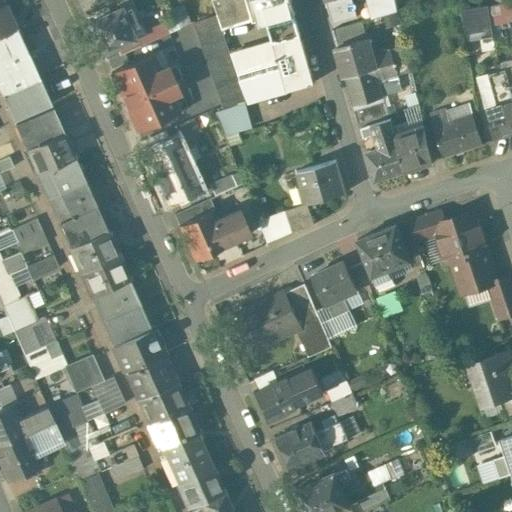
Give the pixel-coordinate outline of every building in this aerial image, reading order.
[(246,0),(211,0),(216,14),(222,29),(253,19),(246,0)] [(289,0),(251,0),(259,24),(294,14),(289,0)] [(351,0),(330,0),(325,2),(331,23),(356,16),(351,0)] [(369,0),(373,16),(397,8),(394,0),(369,0)] [(4,3),(0,5),(0,35),(16,28),(5,3),(4,3)] [(175,26),(192,19),(186,3),(168,10),(175,26)] [(121,9),(89,23),(102,51),(134,37),(129,28),(137,24),(130,7),(122,11),(121,9)] [(222,29),(216,14),(194,22),(224,109),(247,101),(230,53),(222,29)] [(16,28),(0,35),(0,64),(27,53),(16,28)] [(502,29),(493,30),(495,44),(504,42),(502,29)] [(354,30),(333,36),(337,47),(357,41),(354,30)] [(299,33),(230,53),(247,101),(314,82),(299,33)] [(481,33),(473,35),(476,50),(484,49),(481,33)] [(357,41),(337,47),(345,75),(375,67),(371,54),(366,38),(357,41)] [(404,45),(389,49),(393,62),(407,58),(404,45)] [(389,49),(371,54),(375,67),(393,62),(389,49)] [(27,53),(0,64),(0,92),(1,94),(38,78),(27,53)] [(153,54),(111,73),(136,129),(178,111),(171,95),(179,92),(167,66),(160,69),(153,54)] [(407,58),(393,62),(397,74),(410,70),(407,58)] [(393,62),(375,67),(378,79),(397,74),(393,62)] [(375,67),(345,75),(353,105),(383,96),(378,79),(375,67)] [(511,96),(504,69),(480,76),(478,79),(485,109),(511,100),(511,96)] [(38,78),(1,94),(12,121),(49,105),(38,78)] [(384,100),(354,109),(358,124),(388,114),(384,100)] [(511,100),(485,109),(494,139),(511,133),(511,100)] [(51,107),(26,119),(37,143),(62,132),(51,107)] [(445,107),(429,112),(432,126),(448,120),(445,107)] [(448,120),(432,126),(443,157),(482,143),(471,112),(448,120)] [(395,135),(390,118),(376,123),(379,132),(384,145),(397,141),(395,135)] [(37,143),(26,119),(14,124),(25,148),(37,143)] [(376,123),(366,126),(369,135),(379,132),(376,123)] [(423,126),(395,135),(397,141),(404,170),(432,161),(423,126)] [(62,132),(37,143),(48,168),(73,157),(62,132)] [(178,137),(146,151),(157,178),(190,163),(178,137)] [(384,145),(367,151),(375,179),(404,170),(397,141),(384,145)] [(48,168),(37,143),(25,148),(25,149),(36,173),(48,168)] [(0,158),(0,170),(1,172),(17,166),(12,154),(0,158)] [(48,168),(36,173),(47,198),(59,192),(84,181),(73,157),(48,168)] [(336,159),(296,170),(296,171),(305,203),(306,203),(345,192),(340,173),(337,174),(333,161),(336,160),(336,159)] [(190,163),(157,178),(169,204),(201,190),(190,163)] [(84,181),(59,192),(70,217),(95,206),(84,181)] [(70,217),(59,192),(47,198),(58,222),(70,217)] [(305,203),(284,210),(285,211),(291,231),(292,232),(314,224),(306,203),(305,203)] [(70,217),(58,222),(69,247),(106,230),(95,206),(70,217)] [(194,206),(176,214),(180,224),(199,216),(194,206)] [(440,209),(408,219),(415,242),(437,234),(447,231),(444,220),(440,209)] [(180,224),(179,225),(194,260),(226,246),(226,244),(233,241),(223,217),(214,221),(210,211),(199,216),(180,224)] [(285,211),(258,221),(265,240),(291,231),(285,211)] [(466,213),(444,220),(447,231),(437,234),(446,261),(452,259),(485,248),(486,248),(477,218),(466,213)] [(410,262),(396,224),(357,239),(372,275),(388,269),(410,262)] [(106,230),(69,247),(80,272),(92,266),(117,255),(106,230)] [(0,248),(0,277),(7,274),(25,266),(15,242),(0,248)] [(485,248),(452,259),(463,292),(488,283),(496,281),(496,279),(485,248)] [(117,255),(92,266),(103,290),(128,279),(117,255)] [(344,261),(312,276),(325,304),(357,289),(344,261)] [(92,266),(81,271),(92,295),(103,290),(92,266)] [(388,269),(372,275),(377,288),(393,281),(388,269)] [(17,300),(7,274),(0,277),(0,299),(0,300),(3,306),(17,300)] [(511,280),(510,275),(496,279),(496,281),(488,283),(499,317),(511,312),(511,280)] [(128,279),(103,290),(114,314),(140,303),(128,279)] [(319,316),(304,283),(285,292),(300,325),(319,316)] [(32,307),(45,302),(39,289),(26,294),(32,307)] [(114,314),(103,290),(92,295),(103,319),(114,314)] [(284,290),(235,313),(252,350),(301,327),(300,325),(285,292),(284,290)] [(380,291),(369,295),(373,306),(385,301),(380,291)] [(17,300),(3,306),(13,329),(21,326),(18,318),(32,311),(26,296),(17,300)] [(140,303),(114,314),(125,339),(151,328),(140,303)] [(114,314),(103,319),(114,344),(125,339),(114,314)] [(34,350),(24,325),(21,326),(13,329),(24,354),(34,350)] [(125,339),(114,344),(125,369),(162,353),(152,328),(151,328),(125,339)] [(34,350),(24,354),(34,378),(45,373),(34,350)] [(511,364),(507,350),(470,363),(471,364),(474,363),(483,388),(479,389),(485,405),(505,398),(510,414),(511,413),(511,364)] [(163,356),(138,367),(149,393),(175,382),(163,356)] [(73,362),(64,366),(75,392),(85,388),(73,362)] [(149,393),(138,367),(127,372),(138,398),(149,393)] [(316,371),(288,384),(297,403),(325,391),(316,371)] [(272,372),(254,380),(259,389),(276,382),(272,372)] [(259,389),(252,392),(265,420),(298,405),(288,384),(286,377),(276,382),(259,389)] [(348,381),(327,390),(332,402),(332,401),(353,392),(348,381)] [(175,382),(149,393),(160,417),(185,406),(175,382)] [(353,392),(332,401),(337,412),(342,409),(343,412),(358,405),(353,392)] [(149,393),(138,398),(148,422),(160,417),(149,393)] [(60,401),(46,407),(47,408),(53,421),(57,432),(72,426),(60,401)] [(12,405),(0,410),(0,446),(24,435),(30,432),(24,418),(19,421),(12,405)] [(185,406),(160,417),(171,441),(196,431),(185,406)] [(47,408),(24,418),(30,432),(53,421),(47,408)] [(171,441),(160,417),(148,422),(159,446),(160,446),(171,441)] [(30,432),(24,435),(33,453),(54,444),(61,440),(57,432),(53,421),(30,432)] [(72,426),(57,432),(61,440),(68,456),(81,451),(73,433),(85,427),(83,421),(72,426)] [(312,421),(273,439),(288,471),(326,454),(324,450),(316,432),(312,421)] [(340,421),(316,432),(324,450),(349,439),(340,421)] [(171,441),(160,446),(177,483),(212,468),(213,467),(196,431),(171,441)] [(24,435),(0,446),(0,464),(7,480),(20,474),(22,479),(40,471),(33,453),(24,435)] [(137,443),(104,454),(113,480),(145,469),(137,443)] [(81,451),(68,456),(75,473),(79,481),(98,472),(92,459),(93,458),(89,448),(81,451)] [(491,453),(478,457),(484,479),(497,475),(491,453)] [(375,483),(391,478),(386,463),(370,469),(375,483)] [(212,468),(188,478),(195,495),(199,503),(223,492),(212,468)] [(334,472),(296,490),(305,511),(340,511),(350,508),(334,472)] [(177,483),(176,483),(183,500),(195,495),(188,478),(177,483)] [(385,489),(357,501),(362,511),(364,511),(390,500),(385,489)] [(232,511),(223,492),(199,503),(201,508),(202,511),(232,511)] [(104,495),(90,501),(94,511),(106,511),(110,510),(104,495)] [(61,511),(56,499),(26,511),(61,511)]
